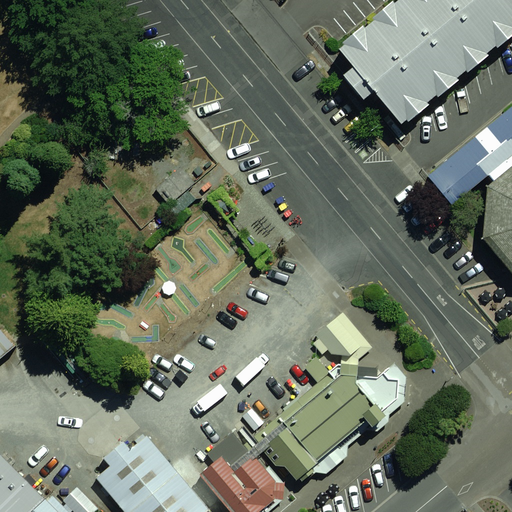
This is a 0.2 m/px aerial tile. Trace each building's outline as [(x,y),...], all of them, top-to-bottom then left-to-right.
[(363,25),(343,42),(344,44),(339,49),(354,66),(343,75),(364,99),(374,91),(401,124),(407,120),(408,122),(429,104),(428,103),(436,95),(438,97),(459,80),(457,78),(466,71),(468,73),(489,55),(488,53),(496,46),(498,48),(511,36),(511,0),(398,0),(395,3),(393,1),(373,17),(375,20),(365,28),(363,25)] [(511,100),(428,169),(456,202),(511,156),(511,100)] [(511,166),(488,188),(483,238),(511,273),(511,166)] [(343,312),(315,335),(332,354),(342,355),(341,365),(359,365),(359,359),(373,348),(343,312)] [(0,361),(17,347),(0,327),(0,361)] [(357,375),(356,384),(374,405),(376,404),(386,416),(405,401),(407,377),(395,363),(377,377),(357,375)] [(338,364),(251,436),(276,466),(284,466),(296,480),(366,420),(372,428),(386,416),(376,404),(374,405),(356,384),(357,375),(358,371),(359,365),(341,365),(338,364)] [(213,462),(198,475),(229,511),(267,511),(283,499),(284,484),(269,465),(264,469),(233,431),(206,453),(213,462)] [(38,479),(50,466),(61,455),(42,437),(19,461),(38,479)] [(96,478),(124,511),(206,511),(209,510),(147,437),(130,450),(123,442),(103,458),(110,466),(96,478)] [(0,511),(33,511),(45,501),(0,453),(0,511)] [(50,466),(38,479),(59,499),(71,486),(50,466)] [(56,511),(45,501),(33,511),(56,511)]
